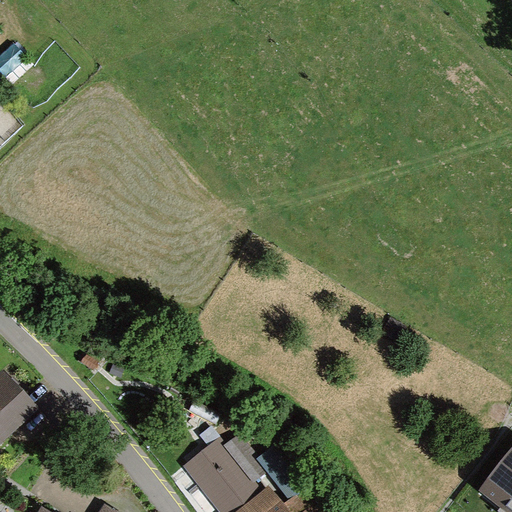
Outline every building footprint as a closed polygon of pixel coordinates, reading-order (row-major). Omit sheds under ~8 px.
[(0,445),(38,409),(14,384),(3,373),(0,375),(0,445)] [(226,447),(220,439),(185,467),(220,511),(239,511),(262,494),(255,485),(268,474),(290,502),(297,496),(300,499),(304,495),(313,487),(280,446),(261,461),(241,435),(226,447)] [(511,511),(511,458),(484,495),(506,511),(511,511)] [(317,511),(304,495),(300,499),(297,496),(290,502),(285,506),(270,488),(262,494),(239,511),(317,511)] [(3,500),(0,500),(0,511),(13,511),(13,509),(10,504),(7,502),(3,500)]
